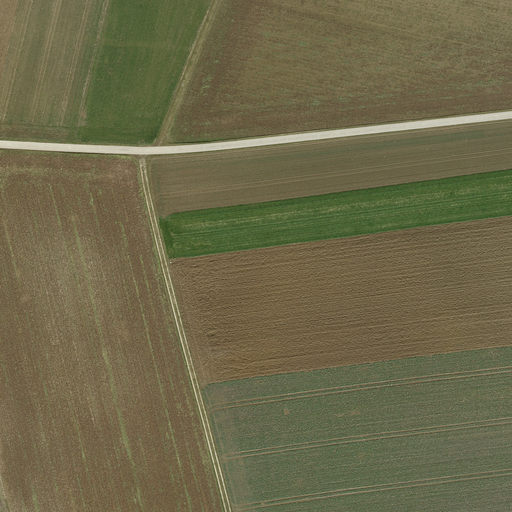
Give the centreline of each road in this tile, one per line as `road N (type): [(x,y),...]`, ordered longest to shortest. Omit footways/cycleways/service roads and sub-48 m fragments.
road 1 (track): [(511,114),(158,151),(0,144)]
road 2 (track): [(227,511),(139,151)]
road 3 (track): [(158,151),(216,0)]
